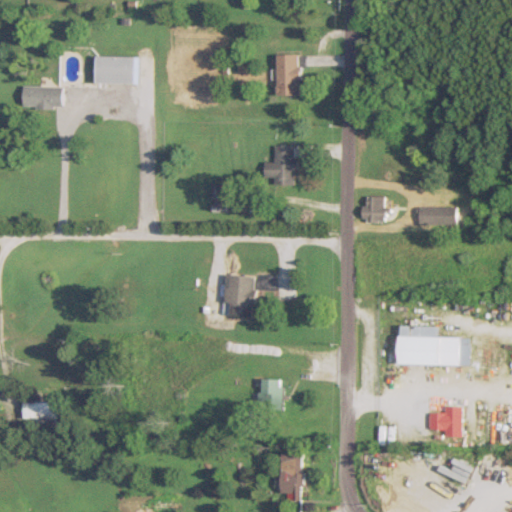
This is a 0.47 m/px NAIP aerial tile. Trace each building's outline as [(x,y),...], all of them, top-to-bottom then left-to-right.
[(279,54),(279,94),(301,94),(301,54),(279,54)] [(138,56),(98,56),(98,83),(138,83),(138,56)] [(24,107),(63,107),(63,85),(24,85),(24,107)] [(275,178),(275,184),(296,184),(297,146),(276,146),(276,162),(265,162),(265,178),(275,178)] [(210,200),(234,200),(234,184),(210,184),(210,200)] [(386,222),(386,196),(366,196),(366,222),(386,222)] [(419,206),(419,224),(457,224),(457,206),(419,206)] [(259,276),(231,272),(227,301),(234,302),(233,313),(255,316),(256,303),(259,304),(261,289),(258,288),(259,276)] [(477,337),(467,337),(467,336),(445,335),(446,325),(406,324),(406,362),(476,364),(477,337)] [(25,421),(57,421),(57,400),(25,400),(25,421)] [(467,406),(449,405),(450,412),(434,411),(434,415),(432,415),(432,425),(434,425),(434,428),(449,428),(449,435),(466,435),(467,406)] [(282,500),(301,500),(301,452),(282,452),(282,500)]
